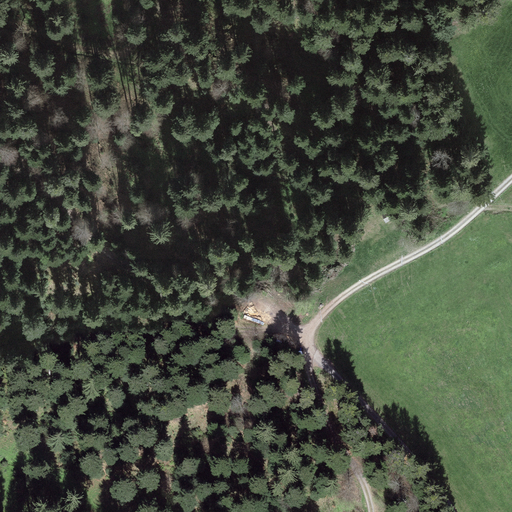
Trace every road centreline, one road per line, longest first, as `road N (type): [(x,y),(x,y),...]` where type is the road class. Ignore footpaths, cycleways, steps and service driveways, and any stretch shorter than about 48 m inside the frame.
road 1 (track): [(511,180),(424,251),(342,296),(318,320),(310,343),(452,511)]
road 2 (track): [(0,19),(28,34),(114,49),(144,38),(166,0)]
road 3 (track): [(372,511),(361,475),(323,412),(310,352)]
